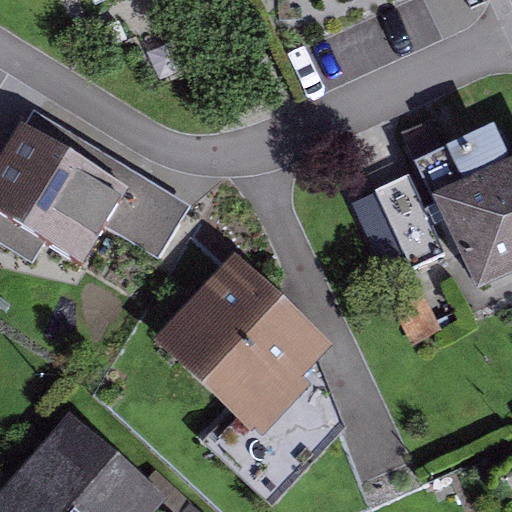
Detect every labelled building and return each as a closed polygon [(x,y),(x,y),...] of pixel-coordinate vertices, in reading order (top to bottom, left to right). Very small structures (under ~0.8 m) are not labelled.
[(193,204),(37,111),(13,151),(25,158),(0,200),(0,210),(90,264),(111,228),(161,257),(193,204)] [(511,277),(511,170),(440,202),(479,292),(511,277)] [(324,344),(242,265),(163,346),(256,436),(305,386),(294,375),(324,344)] [(165,511),(169,509),(89,432),(10,511),(165,511)] [(206,511),(195,500),(182,511),(206,511)]
